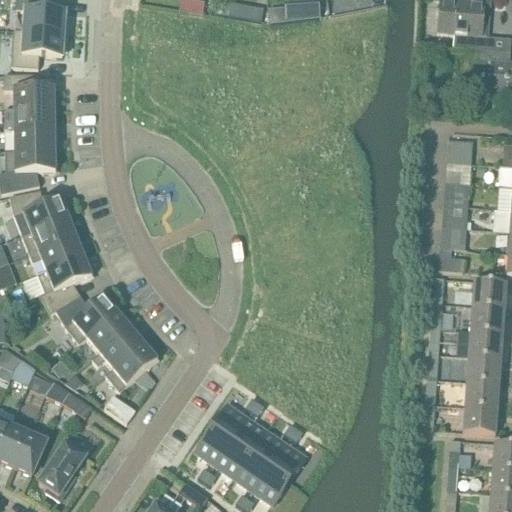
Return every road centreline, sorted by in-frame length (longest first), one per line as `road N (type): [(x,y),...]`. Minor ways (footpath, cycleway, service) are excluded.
road 1 (residential): [(217,341),(231,293),(220,214),(173,154),(139,139),(114,139)]
road 2 (residential): [(217,341),(181,306),(132,230),(115,176),(114,139)]
road 3 (residential): [(102,511),(217,341)]
road 4 (residential): [(114,139),(114,0)]
